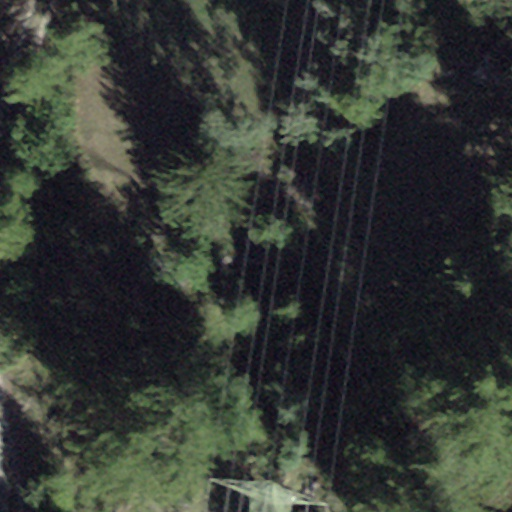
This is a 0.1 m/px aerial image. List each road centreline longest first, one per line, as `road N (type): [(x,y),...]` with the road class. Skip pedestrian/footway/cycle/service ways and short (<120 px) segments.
road 1 (track): [(0,173),(55,0)]
road 2 (track): [(23,511),(0,358)]
